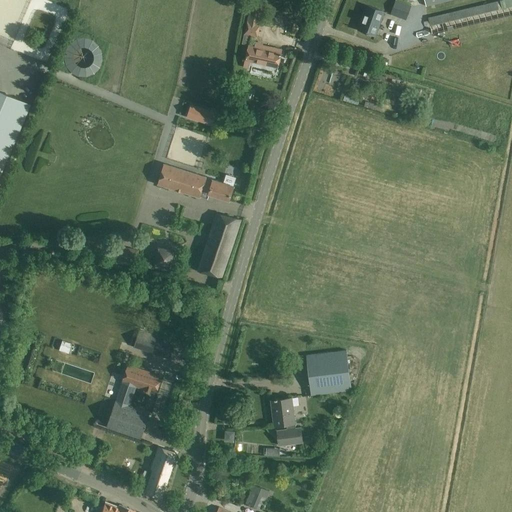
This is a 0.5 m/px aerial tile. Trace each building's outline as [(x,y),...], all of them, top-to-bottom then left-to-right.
[(396,0),(395,0),(391,14),(406,19),(411,5),(396,0)] [(486,3),(428,17),(433,40),(491,26),(486,3)] [(367,6),(358,29),(376,36),(384,12),(367,6)] [(260,25),(257,25),(247,22),(242,43),(249,45),(251,36),(257,37),(260,25)] [(255,46),(249,45),(245,60),(278,68),(282,50),(255,43),(255,46)] [(0,175),(30,105),(0,91),(0,175)] [(212,125),(216,113),(191,105),(189,114),(197,117),(196,120),(212,125)] [(229,201),(234,186),(233,186),(236,178),(227,175),(224,183),(165,164),(158,185),(200,197),(202,189),(210,191),(209,194),(229,201)] [(218,213),(199,269),(222,277),(241,220),(218,213)] [(122,249),(115,247),(112,260),(112,261),(120,262),(122,249)] [(160,249),(157,264),(172,267),(178,268),(180,256),(174,254),(175,252),(160,249)] [(147,347),(151,335),(139,331),(136,343),(147,347)] [(312,357),(315,392),(316,396),(351,393),(356,392),(352,353),(312,357)] [(119,395),(116,401),(126,404),(129,406),(136,387),(156,394),(161,379),(162,376),(128,365),(127,368),(122,382),(123,382),(131,385),(127,397),(119,395)] [(275,426),(287,425),(287,430),(277,431),(279,446),(302,443),(301,428),(295,429),(292,398),(278,399),(278,398),(275,399),(277,417),(274,418),(275,426)] [(116,401),(107,427),(141,438),(150,413),(129,406),(116,401)] [(226,432),(226,440),(233,441),(234,432),(226,432)] [(154,470),(146,492),(162,497),(176,453),(159,447),(152,469),(154,470)] [(278,454),(266,455),(266,463),(278,463),(278,454)] [(144,465),(145,457),(129,456),(128,463),(144,465)] [(262,510),(267,498),(250,491),(245,503),(262,510)] [(119,505),(119,507),(106,502),(101,511),(134,511),(135,511),(119,505)]
